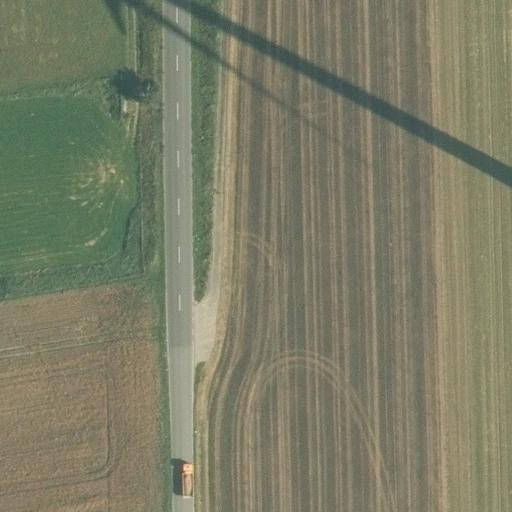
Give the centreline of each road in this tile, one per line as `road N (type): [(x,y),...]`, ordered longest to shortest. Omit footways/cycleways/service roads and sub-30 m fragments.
road 1 (tertiary): [(177,0),(183,511)]
road 2 (track): [(179,337),(212,312),(224,0)]
